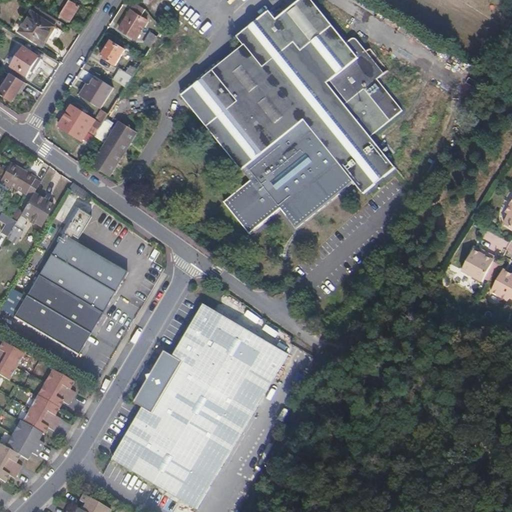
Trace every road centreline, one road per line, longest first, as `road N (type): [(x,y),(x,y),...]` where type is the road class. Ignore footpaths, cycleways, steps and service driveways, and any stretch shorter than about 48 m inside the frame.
road 1 (residential): [(24,511),(77,456),(195,257)]
road 2 (residential): [(195,257),(26,135)]
road 3 (residential): [(332,349),(195,257)]
road 4 (residential): [(26,135),(113,0)]
